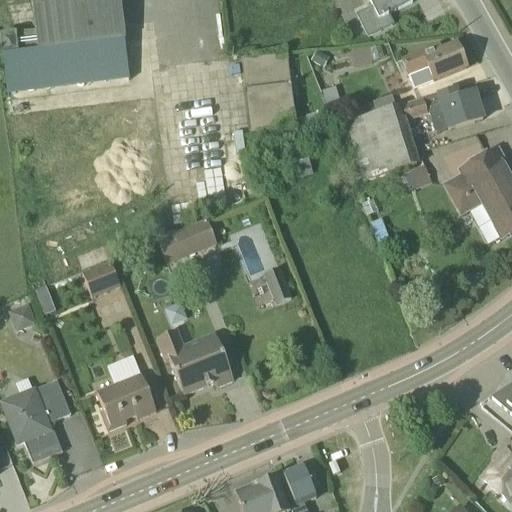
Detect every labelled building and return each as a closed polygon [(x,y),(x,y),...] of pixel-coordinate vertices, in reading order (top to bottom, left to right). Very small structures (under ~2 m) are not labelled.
[(0,65),(3,92),(128,78),(119,0),(30,0),(33,29),(0,32),(0,65)] [(367,44),(394,30),(388,19),(410,8),(406,0),(365,0),(371,11),(354,19),(367,44)] [(400,84),(408,81),(413,93),(464,72),(454,48),(439,54),(437,51),(394,68),(400,84)] [(291,61),(242,66),(248,139),(297,134),(291,61)] [(454,92),(343,127),(362,185),(416,168),(403,127),(429,119),(435,137),(481,123),(472,95),(457,100),(454,92)] [(463,221),(480,211),(500,245),(511,238),(511,181),(495,153),(458,174),(460,177),(443,187),(463,221)] [(414,190),(430,184),(425,170),(409,175),(414,190)] [(167,268),(217,247),(206,221),(156,242),(167,268)] [(79,269),(105,259),(100,245),(74,254),(79,269)] [(93,302),(119,291),(108,265),(81,276),(93,302)] [(280,268),(262,274),(272,305),(291,299),(280,268)] [(180,308),(163,314),(169,329),(186,322),(180,308)] [(36,330),(27,309),(8,317),(16,338),(36,330)] [(212,336),(183,348),(177,333),(155,342),(164,365),(168,364),(183,400),(214,387),(216,392),(232,386),(212,336)] [(98,415),(107,436),(156,416),(140,377),(95,395),(103,413),(98,415)] [(61,456),(49,428),(70,420),(56,387),(36,395),(34,392),(30,393),(26,384),(15,389),(19,398),(0,405),(0,411),(16,451),(22,449),(30,469),(61,456)] [(511,388),(506,396),(508,398),(500,408),(511,417),(511,388)] [(498,464),(482,485),(510,508),(511,505),(511,446),(509,451),(504,447),(494,460),(498,464)] [(314,502),(301,471),(281,479),(293,508),(289,510),(289,511),(304,511),(302,506),(314,502)] [(284,511),(273,482),(233,497),(238,511),(284,511)]
